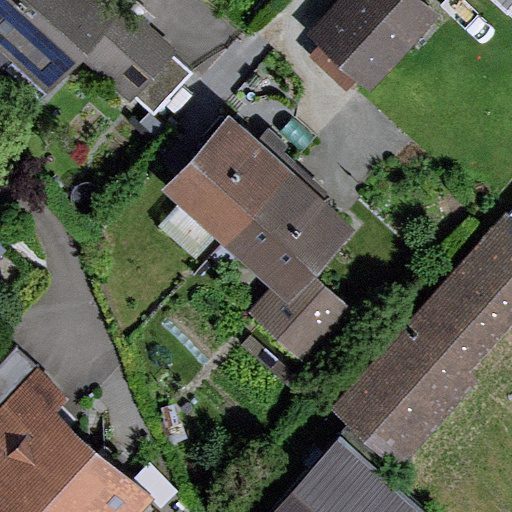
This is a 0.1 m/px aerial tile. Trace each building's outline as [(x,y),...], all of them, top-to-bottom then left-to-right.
[(130,0),(0,0),(0,45),(48,89),(79,54),(127,98),(133,91),(153,109),(191,68),(171,49),(177,42),(130,0)] [(427,17),(408,0),(359,0),(313,50),(359,92),(427,17)] [(174,175),(233,227),(288,165),(229,113),(174,175)] [(288,165),(233,227),(288,275),(261,306),(309,348),(348,304),(303,265),(346,216),(288,165)] [(511,203),(326,411),(390,468),(511,333),(511,203)] [(68,406),(19,361),(0,382),(0,511),(119,511),(126,505),(45,431),(68,406)] [(405,511),(333,446),(273,511),(405,511)]
